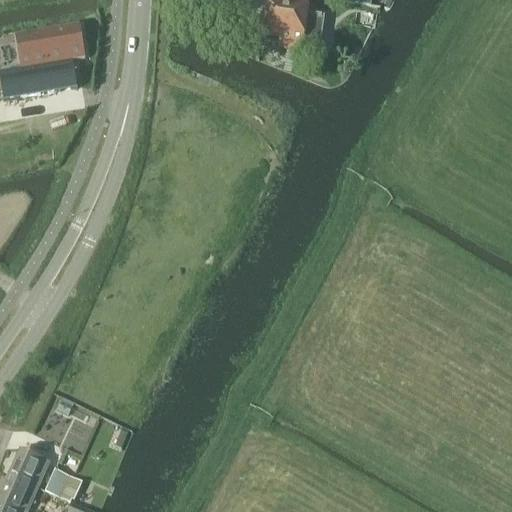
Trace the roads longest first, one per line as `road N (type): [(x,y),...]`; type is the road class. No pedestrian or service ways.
road 1 (tertiary): [(0,382),(98,221),(117,173),(127,103)]
road 2 (tertiary): [(127,103),(65,246),(0,348)]
